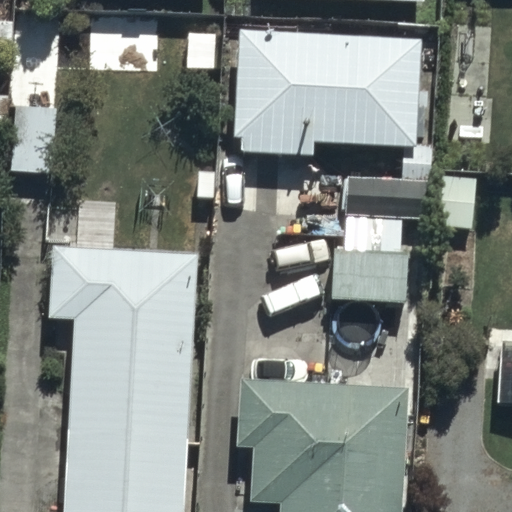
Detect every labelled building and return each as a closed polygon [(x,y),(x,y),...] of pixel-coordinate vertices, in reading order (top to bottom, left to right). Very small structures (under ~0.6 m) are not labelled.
[(417,32),(236,25),(231,147),(310,150),(311,136),(412,141),(417,32)] [(0,166),(50,170),(54,104),(0,100),(0,166)] [(335,188),(331,322),(289,322),(289,350),(326,351),(326,359),(384,361),(386,298),(397,298),(402,191),(335,188)] [(178,511),(190,250),(48,243),(45,314),(70,315),(61,510),(42,509),(41,511),(178,511)] [(511,511),(511,334),(506,334),(502,399),(511,399),(511,511)] [(233,439),(252,440),(250,495),(277,496),(276,511),(396,511),(402,379),(236,373),(233,439)]
